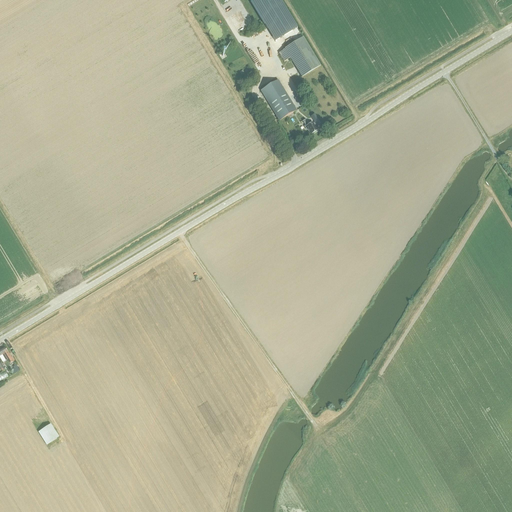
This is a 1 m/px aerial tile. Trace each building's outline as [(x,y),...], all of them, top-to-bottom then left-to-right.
[(279,0),(256,0),(251,3),(275,42),(297,28),(279,0)] [(290,59),(302,78),(320,66),(304,39),(279,54),(284,63),(290,59)] [(279,122),(297,111),(278,81),(261,92),(279,122)] [(306,120),(303,122),(306,127),(305,127),(307,131),(308,130),(311,135),(317,131),(314,126),(316,125),(316,126),(320,124),(315,115),(311,117),(315,123),(313,124),(313,123),(309,126),(306,120)] [(8,352),(7,352),(5,348),(0,350),(0,353),(1,356),(3,355),(6,360),(8,360),(10,363),(13,361),(8,352)] [(46,445),(57,439),(48,425),(38,432),(46,445)]
